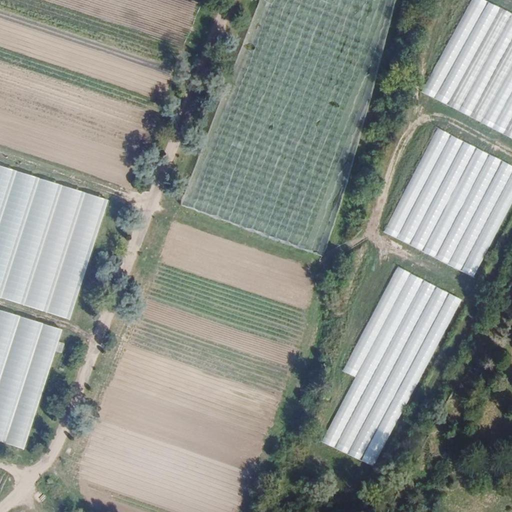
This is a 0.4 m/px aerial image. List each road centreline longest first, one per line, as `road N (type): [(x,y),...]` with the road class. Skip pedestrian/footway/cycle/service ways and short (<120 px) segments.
road 1 (track): [(0,153),(318,268),(359,241)]
road 2 (track): [(359,241),(372,235),(381,185),(416,120),(446,0)]
road 3 (track): [(359,241),(478,301)]
